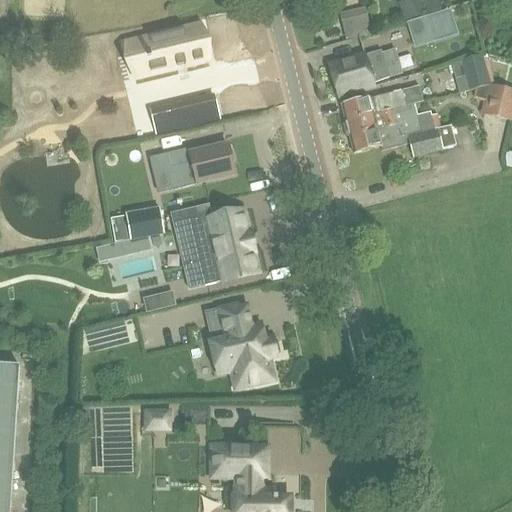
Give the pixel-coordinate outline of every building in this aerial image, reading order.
[(407,22),(424,15),(416,0),(406,0),(399,4),(407,22)] [(428,0),(424,1),(426,16),(441,12),(439,0),(428,0)] [(346,40),(372,34),(366,8),(340,14),(346,40)] [(426,16),(434,41),(457,34),(449,10),(441,12),(426,16)] [(208,60),(203,38),(201,28),(127,45),(134,77),(177,67),(177,68),(186,65),(202,61),(208,60)] [(395,50),(382,54),(381,52),(364,57),(364,56),(329,66),(338,98),(373,88),(372,83),(389,78),(402,74),(395,50)] [(469,93),(487,89),(491,85),(483,56),(461,61),(465,77),(468,92),(469,93)] [(459,94),(468,92),(465,77),(455,80),(459,94)] [(511,90),(500,87),(492,118),(511,123),(511,122),(511,90)] [(166,89),(168,108),(178,107),(177,88),(166,89)] [(380,117),(394,113),(394,112),(407,108),(403,91),(341,106),(346,123),(379,114),(380,117)] [(227,102),(197,109),(200,124),(230,117),(227,102)] [(50,134),(66,132),(63,107),(46,109),(50,134)] [(421,133),(415,107),(407,108),(394,112),(394,113),(380,117),(379,114),(346,123),(349,139),(383,130),(382,127),(397,123),(398,128),(412,125),(414,134),(421,133)] [(162,136),(159,120),(127,127),(130,144),(162,136)] [(398,128),(397,123),(382,127),(383,130),(349,139),(353,155),(379,148),(380,153),(409,145),(413,158),(455,146),(449,126),(421,134),(421,133),(414,134),(412,125),(398,128)] [(177,156),(167,159),(174,189),(195,184),(235,174),(233,166),(236,162),(233,150),(229,149),(228,146),(194,154),(193,149),(177,153),(177,156)] [(128,192),(135,213),(165,203),(158,182),(128,192)] [(187,212),(172,215),(175,230),(191,226),(200,264),(184,267),(184,268),(200,265),(205,287),(259,274),(254,254),(255,254),(250,233),(249,233),(244,212),(198,223),(195,210),(187,212)] [(126,217),(131,242),(146,239),(164,236),(159,211),(126,217)] [(97,250),(101,265),(151,253),(147,239),(146,239),(131,242),(97,250)] [(172,294),(144,300),(147,314),(175,307),(172,294)] [(237,306),(206,313),(212,344),(211,344),(211,346),(214,359),(214,361),(217,374),(218,375),(219,375),(230,373),(232,372),(236,391),(275,382),(270,360),(278,358),(277,355),(281,355),(278,341),(274,342),(273,339),(264,341),(261,325),(251,327),(250,325),(247,311),(247,308),(238,310),(237,306)] [(0,366),(0,511),(9,511),(19,368),(0,366)] [(169,411),(146,411),(147,431),(169,430),(169,411)] [(235,491),(235,510),(252,510),(252,511),(289,511),(289,500),(278,500),(278,498),(274,498),(274,492),(261,492),(261,477),(261,476),(246,476),(246,450),(213,449),(213,477),(238,478),(237,491),(235,491)]
